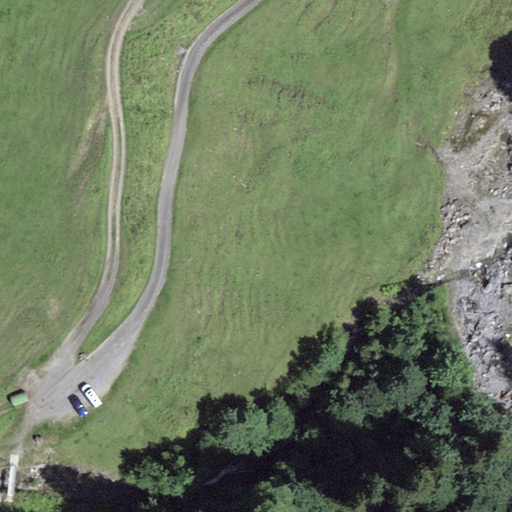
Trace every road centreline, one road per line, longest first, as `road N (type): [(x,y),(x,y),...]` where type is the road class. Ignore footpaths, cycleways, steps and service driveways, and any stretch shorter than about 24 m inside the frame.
road 1 (unclassified): [(253,0),(190,62),(161,267),(148,301),(48,409)]
road 2 (track): [(78,381),(71,350),(110,270),(120,150),(113,59),(136,0)]
road 3 (track): [(433,134),(407,92),(404,0)]
